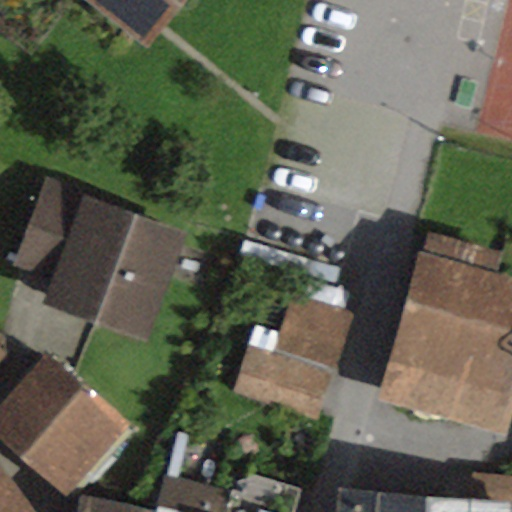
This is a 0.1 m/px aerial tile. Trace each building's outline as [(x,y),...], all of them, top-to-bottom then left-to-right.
[(191,0),(99,0),(158,44),(191,0)] [(385,102),(248,112),(258,246),(394,236),(385,102)] [(197,231),(51,175),(16,266),(60,283),(52,303),(154,342),(197,231)] [(506,252),(436,231),(385,400),(511,437),(511,271),(501,269),(506,252)] [(276,351),(253,344),(237,392),(322,421),(359,312),(297,291),(276,351)] [(0,369),(12,355),(5,349),(11,341),(4,335),(7,332),(0,325),(0,369)] [(58,349),(0,411),(0,424),(73,492),(137,422),(58,349)] [(0,511),(43,511),(0,451),(0,511)] [(244,469),(237,491),(231,511),(300,511),(307,488),(244,469)] [(511,474),(478,472),(476,495),(511,496),(511,474)] [(162,508),(93,495),(89,511),(231,511),(237,491),(169,476),(162,508)] [(511,511),(511,496),(476,495),(353,487),(351,511),(511,511)]
